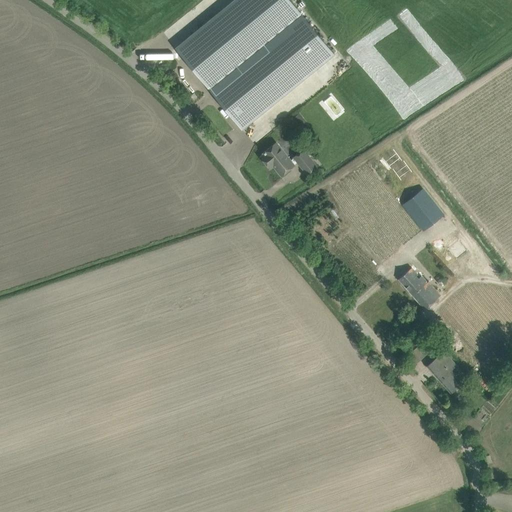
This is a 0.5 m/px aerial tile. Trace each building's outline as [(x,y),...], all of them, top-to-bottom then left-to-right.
[(212,0),(167,36),(242,129),(324,63),(272,0),(212,0)] [(267,165),(270,162),(281,175),(294,165),(297,162),(307,174),(317,166),(303,149),(293,157),(294,158),(291,160),(276,142),(263,153),(264,154),(261,156),(267,165)] [(423,189),(403,204),(423,230),(443,214),(423,189)] [(412,267),(398,279),(425,309),(440,295),(423,275),(418,279),(416,276),(418,274),(412,267)] [(407,356),(415,365),(428,352),(420,343),(407,356)] [(444,350),(427,366),(451,393),(462,383),(458,379),(462,375),(460,373),(457,376),(451,369),(456,365),(444,350)]
